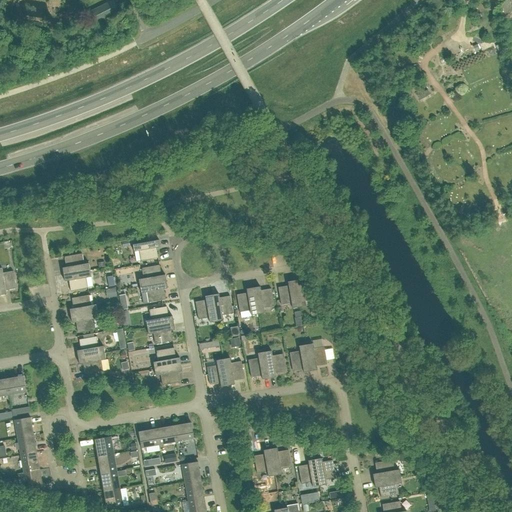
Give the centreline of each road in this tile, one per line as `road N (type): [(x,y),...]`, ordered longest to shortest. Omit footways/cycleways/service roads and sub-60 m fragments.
road 1 (primary): [(0,170),(95,138),(219,79),(336,0)]
road 2 (primary): [(284,0),(105,98),(0,135)]
road 3 (residential): [(203,404),(333,382),(341,392),(345,449)]
road 4 (residential): [(345,449),(206,417)]
road 5 (residential): [(75,426),(203,404)]
road 6 (residential): [(73,411),(43,416),(56,484),(83,479)]
road 7 (residential): [(203,404),(188,281)]
